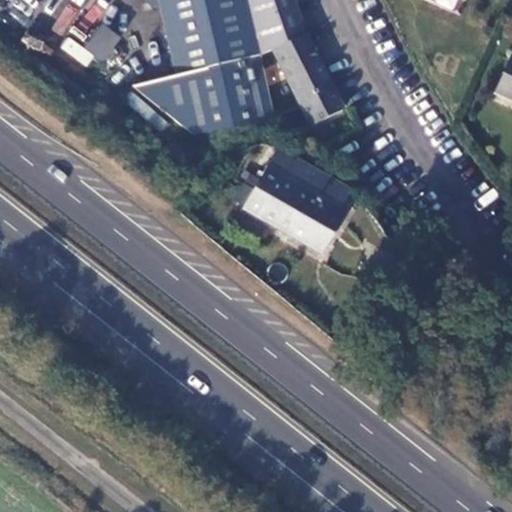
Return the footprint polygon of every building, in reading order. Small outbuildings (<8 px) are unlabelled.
[(175,77),(258,57),(272,51),(304,36),(291,0),(156,0),(157,4),(175,77)] [(93,71),(118,35),(100,23),(83,47),(67,36),(59,48),(93,71)] [(272,51),(299,102),(332,86),(304,36),(272,51)] [(511,59),(508,58),(493,93),(511,101),(511,59)] [(354,126),(332,86),(299,102),(321,141),(354,126)] [(276,150),(264,171),(325,205),(336,185),(276,150)] [(264,171),(242,210),(320,254),(342,215),(325,205),(264,171)]
